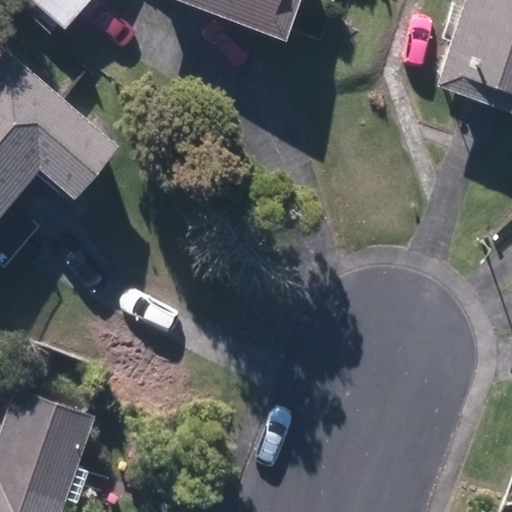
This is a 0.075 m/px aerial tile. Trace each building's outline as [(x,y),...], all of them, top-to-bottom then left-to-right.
[(20,0),(58,31),(84,0),(20,0)] [(158,0),(266,40),(281,0),(158,0)] [(511,0),(454,0),(422,86),(511,119),(511,0)] [(101,146),(0,54),(0,196),(24,170),(54,197),(101,146)] [(0,511),(44,511),(81,417),(6,389),(0,403),(0,511)]
